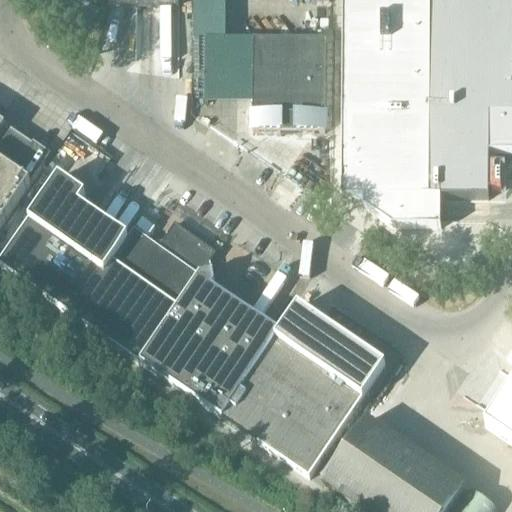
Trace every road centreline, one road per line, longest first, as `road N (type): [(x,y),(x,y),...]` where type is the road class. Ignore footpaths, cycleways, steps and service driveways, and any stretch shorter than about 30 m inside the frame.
road 1 (unclassified): [(511,282),(474,332),(447,336),(27,59),(5,24),(4,0)]
road 2 (primary): [(182,511),(0,387)]
road 3 (primary): [(0,404),(157,511)]
